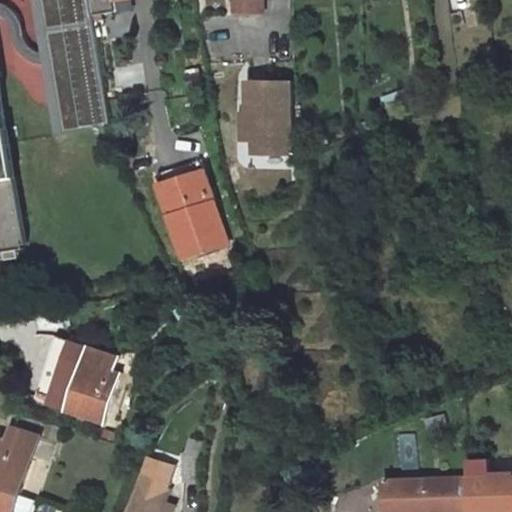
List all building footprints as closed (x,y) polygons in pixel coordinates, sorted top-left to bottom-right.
[(62,130),(109,123),(90,0),(43,0),(52,56),(54,67),(63,129),(62,129),(62,130)] [(263,15),(263,0),(233,0),(233,15),(263,15)] [(0,19),(2,20),(7,24),(8,26),(19,52),(23,57),(28,62),(36,66),(41,67),(47,68),(54,67),(52,56),(46,56),(42,55),(37,53),(32,49),(27,43),(21,25),(14,15),(9,10),(2,7),(0,6),(0,19)] [(293,156),(293,84),(248,84),(248,115),(248,134),(254,134),(254,143),(254,156),(293,156)] [(248,115),(243,115),(242,143),(254,143),(254,134),(248,134),(248,115)] [(0,251),(22,249),(0,117),(0,251)] [(177,211),(182,228),(178,229),(183,250),(223,240),(205,170),(170,179),(172,187),(163,190),(170,212),(177,211)] [(103,424),(118,373),(112,371),(115,359),(85,350),(66,410),(103,424)] [(0,490),(19,496),(38,437),(11,428),(6,441),(0,438),(0,490)] [(204,479),(209,454),(196,451),(191,477),(190,498),(204,499),(204,479)] [(511,477),(469,479),(470,511),(501,511),(501,505),(511,504),(511,477)] [(470,511),(469,479),(386,484),(386,511),(403,511),(404,510),(423,509),(422,511),(470,511)] [(175,511),(176,511),(168,507),(173,495),(144,484),(133,511),(175,511)] [(0,511),(13,511),(19,496),(0,490),(0,511)]
